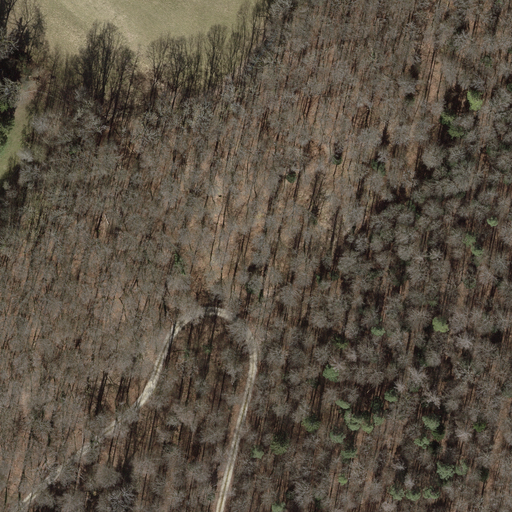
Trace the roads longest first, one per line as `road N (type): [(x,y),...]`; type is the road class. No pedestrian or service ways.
road 1 (track): [(12,511),(145,385),(177,314),(204,305),(242,307),(330,241),(400,159),(418,114),(429,0)]
road 2 (track): [(242,307),(253,364),(221,511)]
